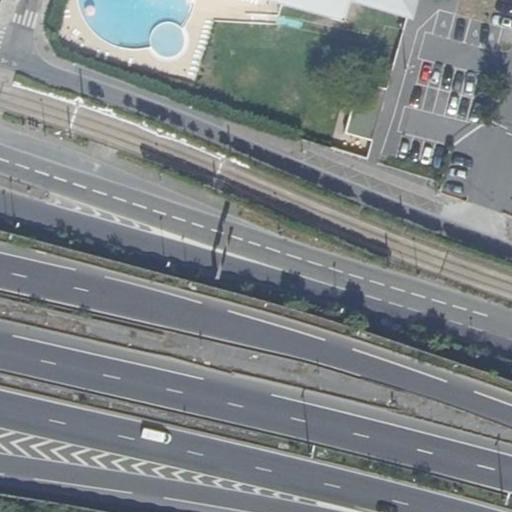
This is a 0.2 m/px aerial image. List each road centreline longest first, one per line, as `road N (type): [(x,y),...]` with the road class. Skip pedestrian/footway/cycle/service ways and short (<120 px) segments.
road 1 (residential): [(511,255),(139,103),(13,61)]
road 2 (motorway): [(511,416),(393,375),(0,273)]
road 3 (motorway): [(511,481),(0,356)]
road 4 (primary): [(421,313),(379,286),(0,159)]
road 5 (motorway): [(421,313),(377,309),(0,202)]
road 6 (motorway): [(0,414),(392,511)]
road 7 (motorway): [(0,462),(364,511)]
